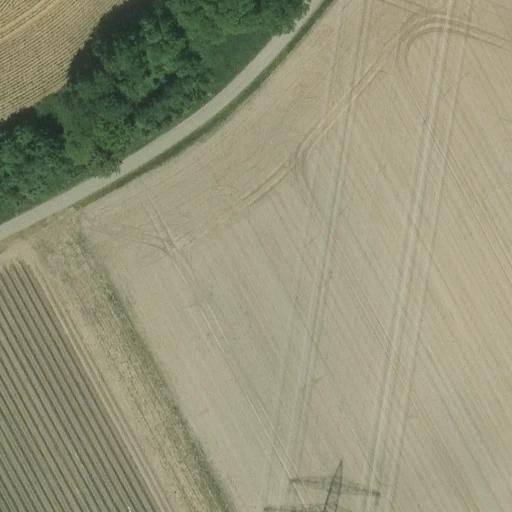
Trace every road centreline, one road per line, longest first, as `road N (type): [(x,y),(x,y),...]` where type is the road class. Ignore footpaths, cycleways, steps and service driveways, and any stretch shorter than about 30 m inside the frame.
road 1 (unclassified): [(315,0),(229,93),(166,140),(0,233)]
road 2 (unknown): [(147,11),(0,71)]
